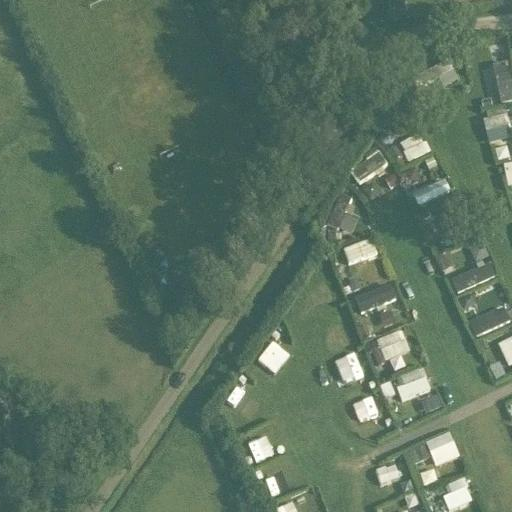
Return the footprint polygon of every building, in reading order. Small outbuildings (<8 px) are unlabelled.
[(489,107),(509,104),(507,85),(486,87),(489,107)] [(482,122),(487,145),(511,140),(506,117),(482,122)] [(422,136),(400,143),(406,162),(428,155),(422,136)] [(359,187),(387,165),(376,151),(349,173),(359,187)] [(511,164),(501,167),(507,189),(511,187),(511,164)] [(445,182),(410,195),(416,208),(450,195),(445,182)] [(348,215),(354,202),(341,195),(326,226),(349,237),(358,220),(348,215)] [(372,240),(343,251),(349,268),(378,256),(372,240)] [(456,296),(495,278),(489,264),(450,282),(456,296)] [(353,294),(359,314),(396,304),(391,283),(353,294)] [(504,311),(469,323),(474,338),(510,326),(504,311)] [(376,342),(385,363),(410,353),(401,332),(376,342)] [(511,340),(497,347),(507,369),(511,366),(511,340)] [(272,342),(257,364),(276,378),(292,356),(272,342)] [(376,343),(367,346),(375,369),(384,366),(376,343)] [(392,381),(400,404),(430,392),(421,369),(392,381)] [(420,404),(425,416),(441,409),(435,397),(420,404)] [(425,443),(435,468),(459,459),(449,434),(425,443)] [(420,476),(424,488),(437,483),(432,471),(420,476)] [(444,488),(449,498),(443,501),(447,511),(456,511),(473,504),(462,480),(444,488)]
